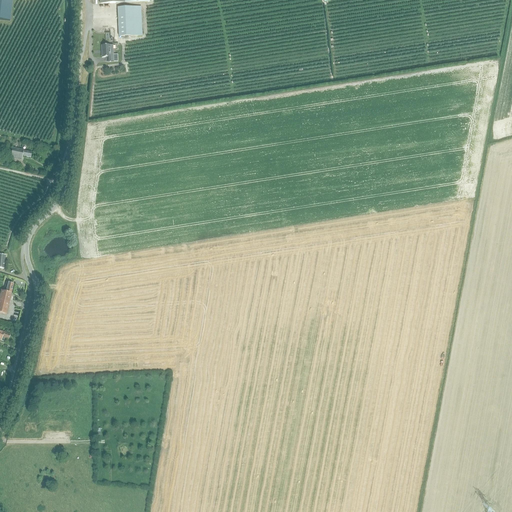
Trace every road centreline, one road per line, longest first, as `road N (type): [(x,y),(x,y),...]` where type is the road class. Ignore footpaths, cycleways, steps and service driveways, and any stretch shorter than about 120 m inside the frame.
road 1 (unclassified): [(26,241),(63,188),(77,60)]
road 2 (unclassified): [(10,401),(37,302),(26,241)]
road 3 (unclassified): [(10,401),(30,302),(26,241)]
